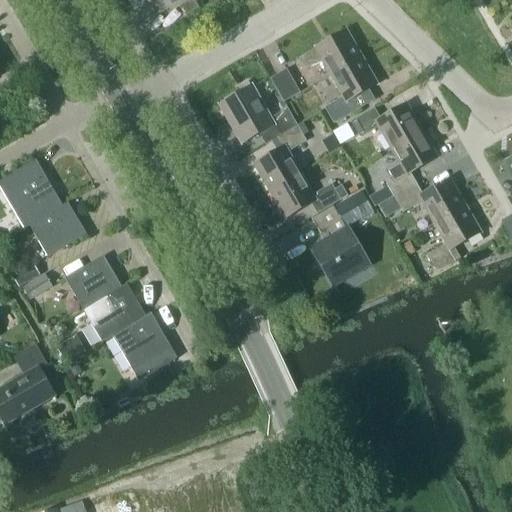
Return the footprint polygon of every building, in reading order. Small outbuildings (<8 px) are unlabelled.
[(190,0),(181,6),(187,15),(199,8),(193,0),(190,0)] [(346,32),(314,50),(296,60),(302,71),(322,63),(330,76),(361,58),(346,32)] [(376,85),(361,58),(330,76),(342,98),(324,109),(333,125),(355,112),(349,101),(376,85)] [(283,103),(299,94),(286,70),(270,79),(283,103)] [(265,146),(275,140),(297,126),(287,110),(270,119),(252,87),(219,106),(241,144),(258,134),(265,146)] [(378,128),(390,150),(421,132),(406,105),(379,121),(372,110),(350,123),(359,139),(378,128)] [(306,142),(297,126),(275,140),(281,150),(254,166),(269,193),(300,174),(288,152),(306,142)] [(346,126),(334,133),(341,143),(352,137),(346,126)] [(437,158),(421,132),(390,150),(403,173),(385,183),(393,198),(416,185),(409,174),(437,158)] [(62,206),(44,175),(36,161),(0,181),(0,188),(24,230),(29,227),(29,226),(62,207),(62,206)] [(318,214),(332,206),(340,201),(348,197),(342,186),(334,190),(331,185),(313,196),(300,174),(269,193),(285,219),(312,203),(318,214)] [(422,196),(416,185),(393,198),(402,214),(421,204),(433,225),(464,207),(449,180),(422,196)] [(361,192),(350,199),(361,219),(373,212),(361,192)] [(29,226),(29,227),(48,258),(86,236),(67,203),(62,206),(62,207),(29,226)] [(333,285),(367,265),(343,223),(333,206),(311,219),(320,234),(328,230),(333,238),(312,251),(333,285)] [(464,207),(433,225),(445,246),(427,257),(436,273),(459,260),(452,249),(480,234),(464,207)] [(410,243),(402,248),(406,256),(414,252),(410,243)] [(64,279),(83,311),(88,308),(122,289),(121,288),(103,257),(64,279)] [(40,276),(32,263),(10,276),(18,289),(40,276)] [(29,301),(52,288),(45,275),(22,289),(29,301)] [(126,285),(121,288),(122,289),(88,308),(83,311),(83,312),(101,343),(112,337),(145,317),(126,285)] [(112,337),(130,369),(138,382),(177,360),(150,314),(145,317),(112,337)] [(69,340),(56,347),(65,363),(78,356),(69,340)] [(0,390),(0,418),(7,429),(56,400),(43,378),(51,373),(51,372),(47,365),(35,345),(13,358),(24,377),(0,390)] [(51,363),(47,365),(51,372),(55,370),(55,368),(51,363)]
